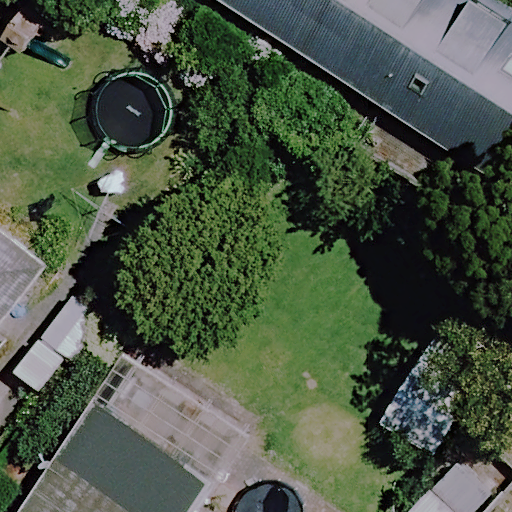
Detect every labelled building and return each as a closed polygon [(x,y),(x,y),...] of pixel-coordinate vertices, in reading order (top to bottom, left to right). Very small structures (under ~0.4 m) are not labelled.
[(511,154),(511,16),(488,0),(235,0),(496,178),(511,154)] [(0,339),(60,265),(0,217),(0,436),(11,423),(0,414),(0,339)] [(488,396),(431,357),(386,422),(443,461),(488,396)] [(190,511),(241,435),(133,366),(38,511),(190,511)] [(485,511),(503,492),(465,458),(418,511),(485,511)]
